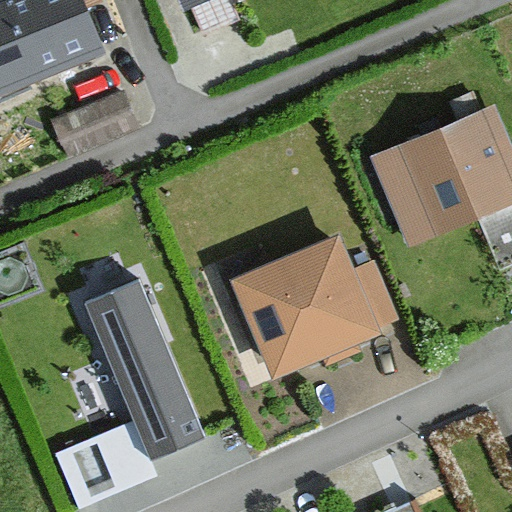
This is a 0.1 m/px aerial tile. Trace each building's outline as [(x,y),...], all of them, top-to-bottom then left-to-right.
[(0,0),(0,100),(102,54),(77,0),(0,0)] [(177,0),(185,18),(227,0),(177,0)] [(511,159),(492,112),(398,151),(438,247),(511,216),(511,159)] [(239,293),(279,386),(383,341),(343,249),(239,293)] [(208,439),(140,280),(83,304),(152,463),(208,439)]
